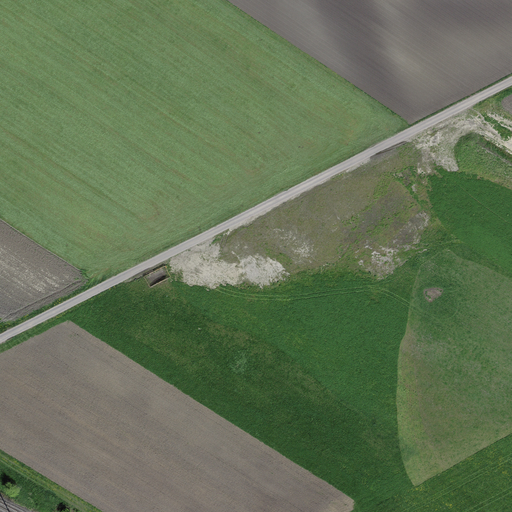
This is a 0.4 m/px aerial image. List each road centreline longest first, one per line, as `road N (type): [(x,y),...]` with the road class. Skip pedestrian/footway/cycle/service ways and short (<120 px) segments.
road 1 (unclassified): [(0,340),(511,80)]
road 2 (track): [(511,421),(338,511)]
